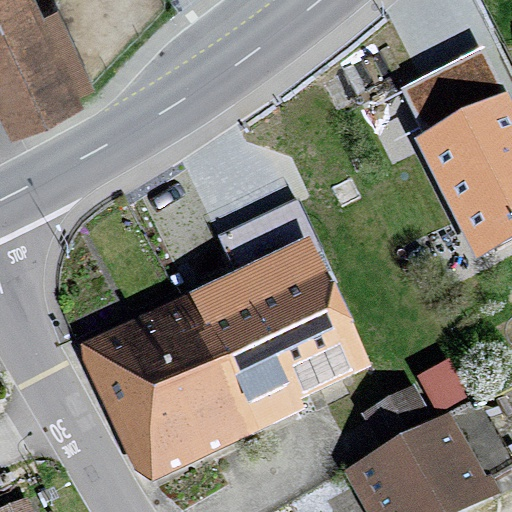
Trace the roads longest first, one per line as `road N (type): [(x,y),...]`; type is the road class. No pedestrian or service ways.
road 1 (tertiary): [(0,200),(172,105),(319,0)]
road 2 (tertiary): [(0,277),(73,433),(123,511)]
